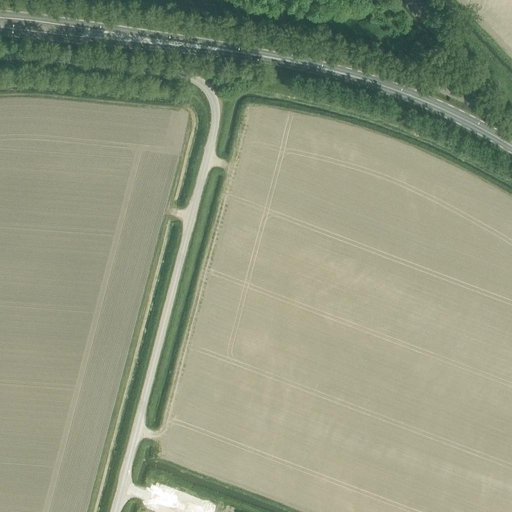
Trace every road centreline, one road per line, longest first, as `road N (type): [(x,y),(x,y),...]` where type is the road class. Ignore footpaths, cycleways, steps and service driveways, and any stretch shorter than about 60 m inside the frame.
road 1 (unclassified): [(0,56),(180,75),(213,102),(211,138),(113,511)]
road 2 (secondary): [(277,59),(0,15)]
road 3 (secondary): [(0,30),(277,59)]
road 4 (secondary): [(511,146),(401,92),(277,59)]
